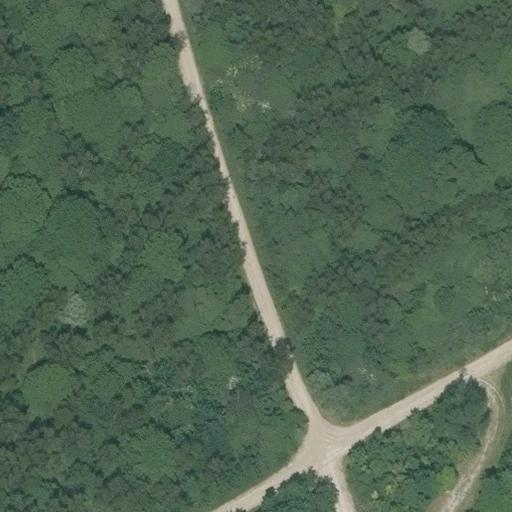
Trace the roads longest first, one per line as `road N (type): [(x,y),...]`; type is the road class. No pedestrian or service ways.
road 1 (track): [(341,511),(168,0)]
road 2 (track): [(208,511),(511,349)]
road 3 (track): [(450,511),(497,412),(486,364)]
